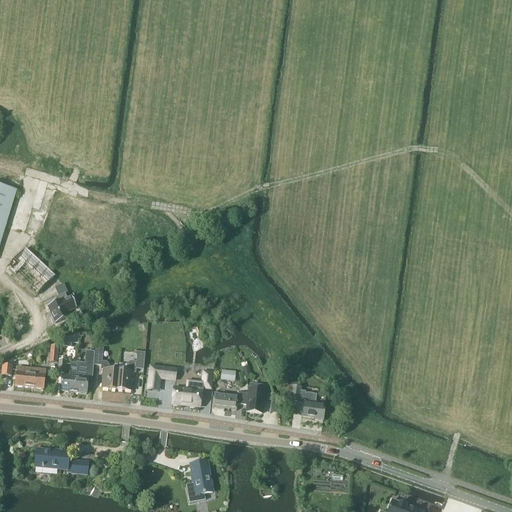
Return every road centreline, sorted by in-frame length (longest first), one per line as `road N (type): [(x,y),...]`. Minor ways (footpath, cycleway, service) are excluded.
road 1 (tertiary): [(509,511),(324,449),(0,406)]
road 2 (track): [(180,209),(202,215),(265,185),(427,148),(466,166),(511,214)]
